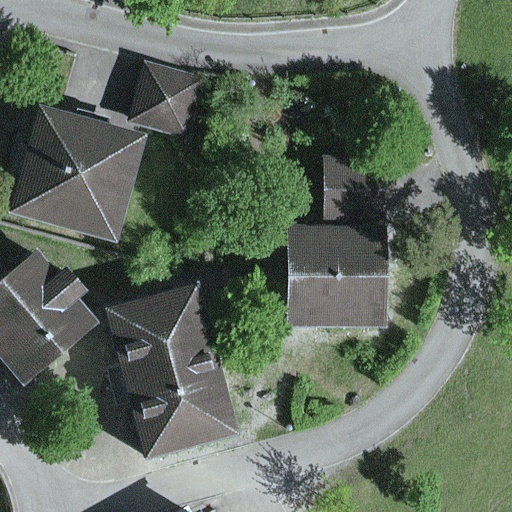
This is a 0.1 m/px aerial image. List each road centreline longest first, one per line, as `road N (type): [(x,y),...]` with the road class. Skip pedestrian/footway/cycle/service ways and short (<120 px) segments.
road 1 (track): [(90,511),(294,463),(430,381),(462,331),(476,267),(426,24),(435,0)]
road 2 (track): [(0,1),(142,36),(305,50),(426,24)]
